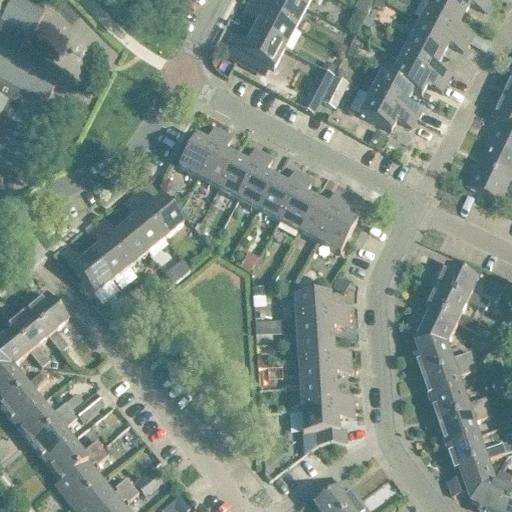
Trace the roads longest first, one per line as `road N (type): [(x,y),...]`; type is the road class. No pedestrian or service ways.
road 1 (residential): [(244,511),(10,224)]
road 2 (residential): [(175,81),(414,211)]
road 3 (residential): [(382,437),(370,293),(414,211)]
road 4 (residential): [(10,224),(44,194),(138,145),(175,81)]
road 5 (residential): [(414,211),(511,30)]
road 6 (residential): [(280,511),(382,437)]
